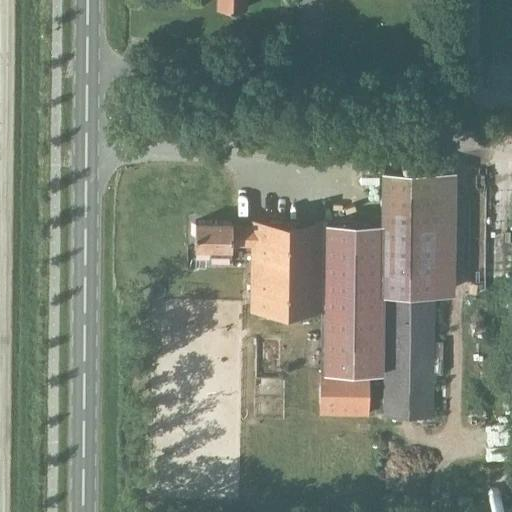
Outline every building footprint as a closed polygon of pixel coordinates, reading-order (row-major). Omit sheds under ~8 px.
[(381,221),(322,220),(320,309),(319,369),(379,370),(380,291),(443,292),(445,170),(381,169),(381,221)] [(229,255),(229,247),(230,247),(230,244),(250,244),(249,308),(320,309),(322,220),(251,219),(251,225),(231,225),(231,220),(194,220),(194,246),(210,247),(209,255),(229,255)] [(433,416),(434,294),(383,294),(381,415),(433,416)] [(368,415),(368,373),(319,371),(318,414),(368,415)] [(491,498),(494,499),(496,498),(498,497),(499,495),(500,492),(499,490),(498,488),(496,487),(494,486),(491,487),(489,488),(488,490),(487,492),(488,495),(489,497),(491,498)] [(458,496),(458,506),(472,506),(472,496),(458,496)]
